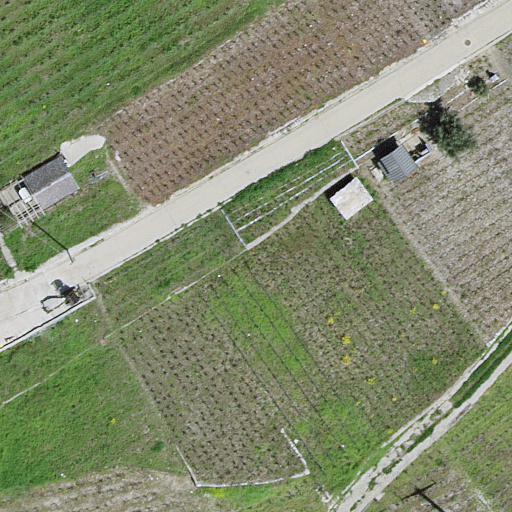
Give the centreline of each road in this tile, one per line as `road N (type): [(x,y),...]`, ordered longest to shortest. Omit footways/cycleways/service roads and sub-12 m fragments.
road 1 (unclassified): [(511,13),(137,237),(0,306)]
road 2 (track): [(511,324),(314,511)]
